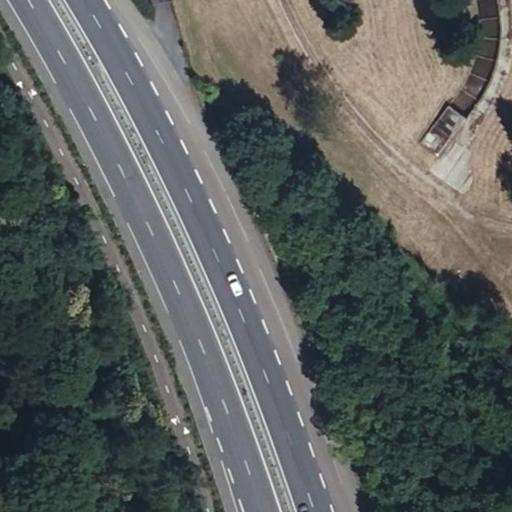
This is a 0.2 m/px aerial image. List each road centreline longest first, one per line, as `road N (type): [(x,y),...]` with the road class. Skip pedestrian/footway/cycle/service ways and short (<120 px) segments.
road 1 (trunk): [(28,0),(153,233),(262,511)]
road 2 (trunk): [(307,511),(159,127),(85,0)]
